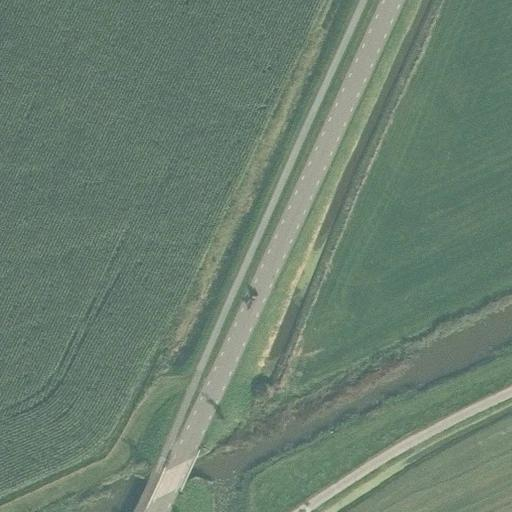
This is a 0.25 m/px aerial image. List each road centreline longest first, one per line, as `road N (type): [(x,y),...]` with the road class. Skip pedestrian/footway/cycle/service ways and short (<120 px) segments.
road 1 (tertiary): [(161,511),(394,0)]
road 2 (track): [(211,398),(191,390),(156,394),(113,464),(14,511)]
